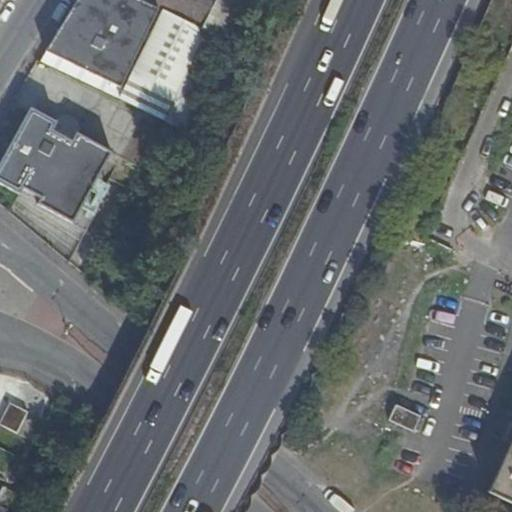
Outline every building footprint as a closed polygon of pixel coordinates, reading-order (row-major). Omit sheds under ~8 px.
[(120,87),(159,6),(147,0),(77,0),(45,51),(120,87)] [(225,0),(147,0),(159,6),(209,31),(225,0)] [(121,156),(85,136),(86,134),(87,129),(87,124),(84,120),(80,117),(75,117),(70,118),(66,121),(64,124),(39,109),(0,177),(0,179),(26,195),(28,191),(37,196),(38,194),(47,199),(43,205),(91,232),(101,216),(88,209),(112,166),(114,168),(121,156)] [(26,401),(8,393),(0,408),(0,420),(13,427),(26,401)] [(417,430),(424,414),(401,403),(393,418),(417,430)] [(511,446),(492,490),(511,499),(511,446)]
